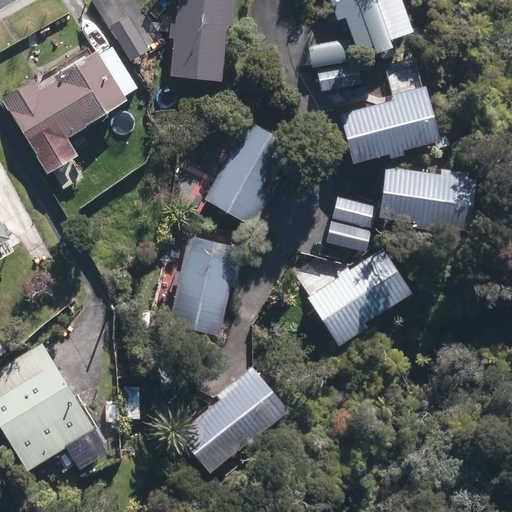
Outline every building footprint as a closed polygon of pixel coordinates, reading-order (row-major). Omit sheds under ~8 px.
[(226,0),(175,0),(168,73),(213,77),(219,19),(224,19),(226,0)] [(328,0),(333,13),(338,12),(350,47),(402,28),(392,0),(328,0)] [(123,16),(109,25),(129,57),(144,48),(123,16)] [(344,43),(311,47),(313,64),(346,61),(344,43)] [(30,78),(0,95),(0,98),(42,168),(68,153),(55,131),(118,94),(91,50),(59,70),(62,75),(37,90),(30,78)] [(351,64),(316,71),(319,87),(354,80),(351,64)] [(416,94),(338,113),(349,156),(426,138),(416,94)] [(281,144),(245,123),(202,199),(243,223),(262,190),(256,187),(281,144)] [(462,179),(383,167),(376,212),(456,224),(462,179)] [(0,198),(0,246),(22,233),(0,198)] [(363,206),(336,198),(331,216),(358,224),(363,206)] [(361,228),(329,221),(324,239),(356,247),(361,228)] [(228,250),(184,240),(167,319),(211,329),(228,250)] [(376,254),(306,297),(329,333),(352,318),(350,314),(396,286),(376,254)] [(50,347),(0,378),(0,414),(34,469),(100,428),(50,347)] [(247,374),(179,433),(207,465),(275,405),(247,374)]
